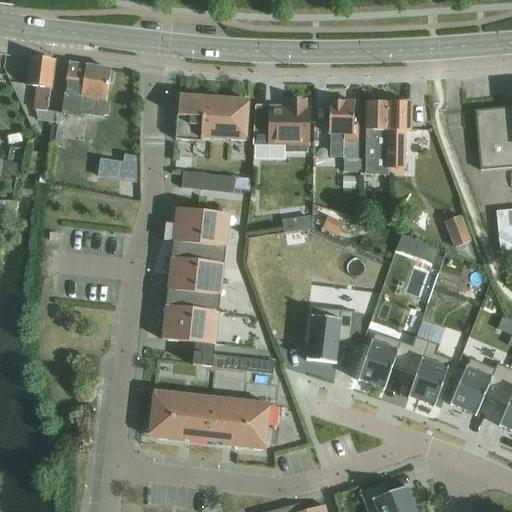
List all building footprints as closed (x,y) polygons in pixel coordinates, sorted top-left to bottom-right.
[(54,62),(31,59),(28,87),(37,88),(34,111),(35,111),(37,121),(53,122),(54,112),(47,112),(54,62)] [(63,105),(62,115),(80,117),(80,115),(95,117),(104,118),(104,115),(108,115),(110,104),(106,102),(111,70),(69,64),(63,105)] [(175,141),(202,143),(202,139),(246,143),(249,102),(179,97),(178,111),(177,111),(175,141)] [(270,113),(256,112),(254,145),(286,145),(286,153),(307,153),(307,146),(308,146),(308,109),(305,109),(305,103),(288,103),(288,109),(270,109),(270,113)] [(330,103),(329,135),(331,135),(330,159),(344,159),(344,173),(361,173),(361,159),(357,159),(358,125),(354,125),(354,103),(330,103)] [(388,104),(366,103),(365,155),(365,175),(387,175),(387,169),(387,156),(388,132),(388,104)] [(388,132),(387,156),(387,169),(406,169),(406,133),(410,133),(410,104),(388,104),(388,132)] [(511,107),(475,111),(481,171),(511,168),(511,107)] [(59,148),(62,128),(52,126),(50,146),(59,148)] [(125,157),(118,181),(135,184),(135,159),(125,157)] [(1,161),(0,165),(0,173),(14,176),(16,164),(1,161)] [(201,192),(203,175),(183,173),(181,189),(201,192)] [(40,175),(39,182),(48,184),(49,176),(40,175)] [(211,176),(203,175),(201,192),(209,192),(211,176)] [(344,175),(343,186),(358,187),(358,175),(344,175)] [(211,176),(209,192),(217,193),(219,177),(211,176)] [(227,178),(219,177),(217,193),(225,194),(227,178)] [(227,178),(225,194),(233,195),(235,179),(227,178)] [(212,369),(213,356),(207,355),(223,215),(177,210),(174,233),(171,233),(170,243),(173,243),(171,266),(167,265),(165,285),(169,285),(166,307),(163,307),(161,317),(165,318),(162,341),(195,344),(192,367),(212,369)] [(511,211),(496,213),(500,254),(511,252),(511,211)] [(472,243),(461,216),(445,222),(456,249),(472,243)] [(328,218),(322,231),(338,238),(344,225),(328,218)] [(297,219),(284,221),(286,234),(299,232),(297,219)] [(401,237),(396,251),(405,254),(413,258),(418,244),(415,243),(401,237)] [(306,361),(306,362),(323,364),(334,365),(335,365),(336,365),(336,364),(335,364),(337,351),(338,343),(351,344),(352,330),(353,323),(354,313),(338,311),(313,308),(312,318),(311,318),(311,319),(312,319),(311,331),(308,355),(307,361),(306,361)] [(352,330),(351,344),(358,345),(360,331),(352,330)] [(358,382),(359,382),(359,381),(376,387),(382,389),(384,390),(383,391),(384,391),(385,390),(387,385),(388,382),(391,371),(392,369),(393,369),(404,373),(416,338),(415,338),(413,344),(412,347),(407,345),(395,341),(375,334),(367,356),(358,382)] [(416,338),(404,373),(416,377),(412,389),(408,398),(408,399),(409,400),(410,399),(421,403),(434,407),(433,408),(435,409),(442,386),(450,363),(451,361),(450,360),(437,356),(436,356),(437,354),(439,348),(439,346),(416,338)] [(220,357),(213,356),(212,369),(218,370),(220,357)] [(227,357),(220,357),(218,370),(225,370),(227,357)] [(227,357),(225,370),(232,371),(234,358),(227,357)] [(234,358),(232,371),(239,372),(240,359),(234,358)] [(274,363),(240,359),(239,372),(273,376),(274,363)] [(463,376),(450,406),(451,407),(451,406),(475,416),(474,417),(475,417),(482,403),(483,399),(487,401),(495,404),(510,370),(497,365),(496,367),(495,370),(492,369),(471,360),(470,360),(463,376)] [(511,371),(510,370),(495,404),(507,409),(505,413),(499,427),(499,428),(500,428),(500,427),(511,432),(511,371)] [(270,405),(154,393),(149,439),(185,443),(185,440),(223,444),(223,447),(265,452),(270,405)] [(370,488),(359,492),(365,507),(366,511),(409,511),(415,510),(407,489),(408,489),(408,488),(390,494),(389,495),(385,483),(370,488)]
